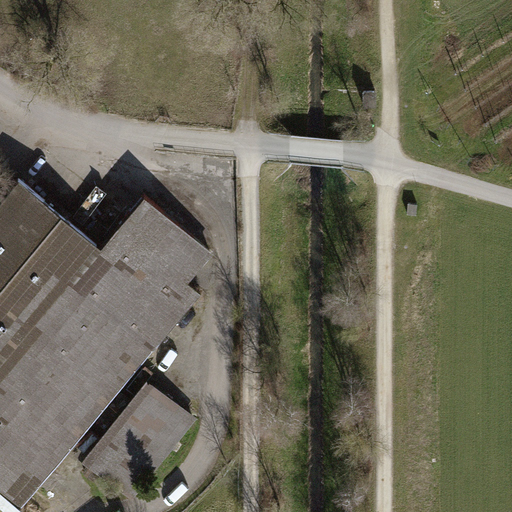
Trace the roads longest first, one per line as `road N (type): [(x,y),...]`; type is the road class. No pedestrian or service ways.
road 1 (unclassified): [(511,198),(342,152),(118,131),(0,84)]
road 2 (track): [(384,511),(386,0)]
road 3 (unknown): [(118,131),(189,189),(212,239),(225,336),(217,433),(195,480)]
road 4 (track): [(248,145),(249,511)]
